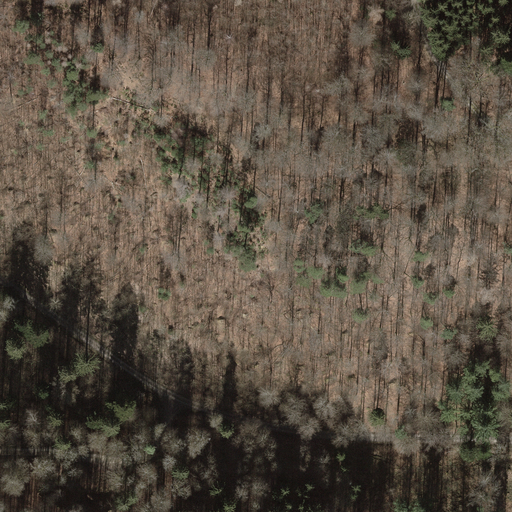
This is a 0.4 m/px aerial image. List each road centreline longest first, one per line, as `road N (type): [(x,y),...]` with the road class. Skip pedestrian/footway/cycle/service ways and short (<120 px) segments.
road 1 (track): [(0,275),(175,397),(241,418),(340,432),(511,440)]
road 2 (track): [(0,452),(116,459),(151,450),(170,423),(175,397)]
road 3 (track): [(411,0),(437,60),(511,146)]
